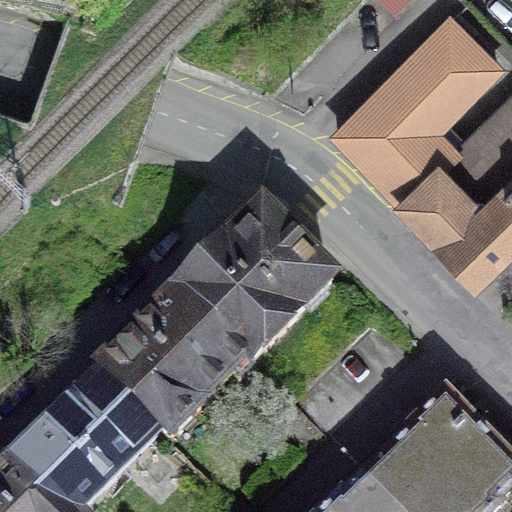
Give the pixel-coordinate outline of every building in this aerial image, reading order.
[(381,0),(394,13),(407,0),(381,0)] [(449,21),(332,137),(476,281),(511,244),(511,95),(454,153),(432,131),(495,68),(449,21)] [(374,328),(262,215),(179,295),(252,368),(292,409),(374,328)] [(252,368),(179,295),(102,372),(105,375),(162,431),(170,440),(233,376),(238,381),(252,368)] [(80,511),(162,431),(105,375),(38,442),(35,440),(15,460),(66,511),(80,511)] [(444,402),(363,479),(394,511),(490,511),(511,492),(508,490),(511,486),(511,449),(486,422),(474,433),(444,402)] [(66,511),(15,460),(0,474),(0,511),(66,511)] [(394,511),(363,479),(330,511),(394,511)]
